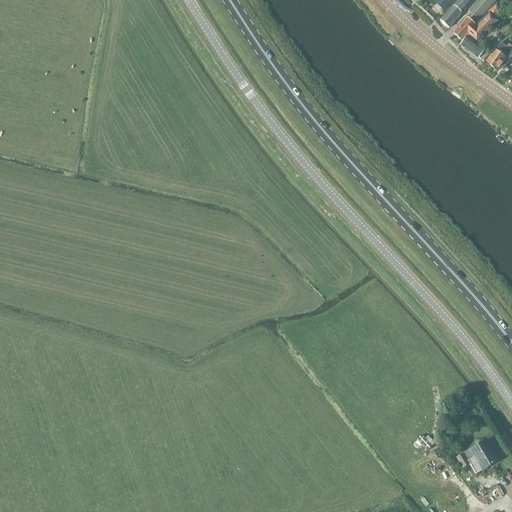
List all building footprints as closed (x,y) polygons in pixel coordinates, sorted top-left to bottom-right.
[(436,0),(435,2),(446,12),(456,0),(436,0)] [(449,29),(475,0),(460,0),(441,21),(449,29)] [(479,21),(495,3),(491,0),(479,0),(469,12),(479,21)] [(477,43),(498,21),(493,17),(502,8),(497,4),(476,27),(468,20),(454,34),(461,41),(468,34),(477,43)] [(484,61),(489,54),(466,38),(461,45),(484,61)] [(497,71),(500,68),(503,70),(511,56),(511,51),(500,43),(495,51),(486,63),(497,71)] [(474,456),(482,471),(496,463),(489,450),(490,449),(485,441),(465,453),(466,454),(457,459),(463,469),(471,464),(468,460),(474,456)]
